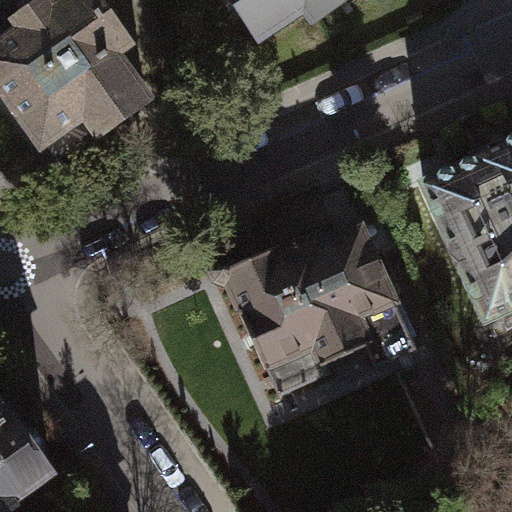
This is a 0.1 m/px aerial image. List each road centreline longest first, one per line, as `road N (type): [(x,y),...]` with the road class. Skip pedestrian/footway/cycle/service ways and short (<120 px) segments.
road 1 (residential): [(2,268),(511,41)]
road 2 (residential): [(2,268),(173,511)]
